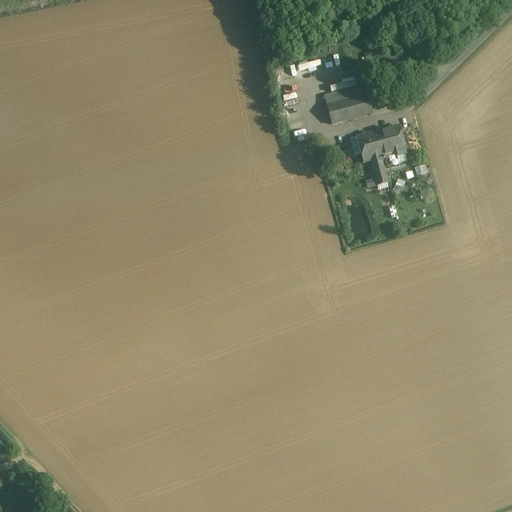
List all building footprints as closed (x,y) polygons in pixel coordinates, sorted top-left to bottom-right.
[(333,57),(310,63),(311,70),(335,64),(333,57)] [(296,68),(275,73),(293,138),(313,133),(296,68)] [(377,82),(324,97),(331,125),(373,114),(371,109),(383,105),(377,82)] [(399,127),(356,139),(363,164),(370,162),(381,159),(395,155),(406,152),(399,127)] [(381,159),(370,162),(377,187),(388,184),(381,159)]
